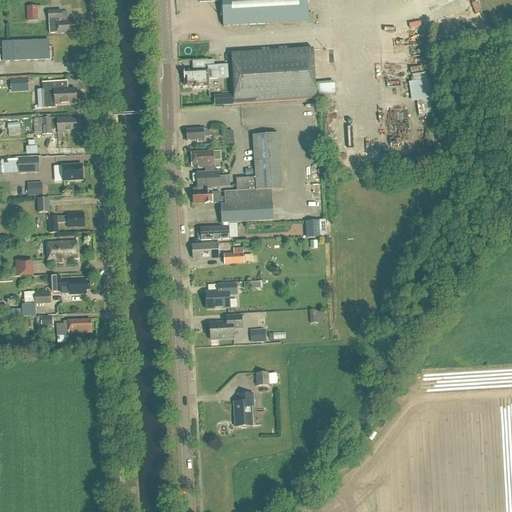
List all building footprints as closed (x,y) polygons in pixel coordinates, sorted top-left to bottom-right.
[(308,23),(307,0),(198,0),(199,3),(222,2),(223,27),(308,23)] [(27,22),(38,22),(37,7),(27,7),(27,22)] [(61,12),(48,13),(48,20),(49,20),(49,35),(57,34),(57,35),(75,34),(74,22),(62,23),(61,20),(62,20),(61,12)] [(7,43),(1,43),(2,63),(14,62),(49,61),(49,41),(7,43)] [(231,55),(234,105),(316,100),(313,50),(231,55)] [(213,61),(203,62),(203,65),(205,65),(205,68),(207,67),(208,71),(184,73),(184,87),(193,87),(193,89),(209,88),(208,80),(217,79),(217,66),(213,66),(213,61)] [(10,91),(29,90),(29,79),(10,81),(10,91)] [(409,83),(411,103),(417,102),(419,116),(433,114),(429,80),(409,83)] [(75,91),(68,91),(68,90),(57,90),(56,83),(42,83),(44,109),(55,109),(54,106),(76,105),(75,91)] [(233,94),(213,95),(214,106),(233,105),(233,94)] [(51,119),(41,119),(42,136),(52,136),(52,130),(57,130),(58,134),(80,133),(80,121),(71,121),(71,118),(51,119)] [(204,130),(186,131),(187,142),(197,141),(197,143),(204,143),(204,137),(213,137),(212,132),(207,132),(206,130),(204,130)] [(218,173),(197,175),(198,189),(195,189),(193,189),(193,194),(193,204),(204,203),(204,204),(214,204),(220,204),(220,206),(221,206),(222,224),(273,221),(271,191),(281,190),(278,135),(253,136),(255,178),(235,179),(236,192),(224,193),(224,198),(220,198),(220,193),(211,194),(211,188),(219,188),(218,173)] [(36,155),(37,147),(26,147),(26,155),(36,155)] [(191,154),(192,168),(198,167),(198,169),(214,168),(213,152),(191,154)] [(17,160),(18,175),(39,174),(38,159),(17,160)] [(82,165),(62,167),(63,183),(83,181),(82,165)] [(38,184),(27,184),(28,196),(38,196),(38,184)] [(37,200),(37,214),(49,214),(49,199),(37,200)] [(67,217),(49,218),(49,234),(58,234),(57,224),(67,224),(67,228),(84,228),(84,214),(67,214),(67,217)] [(318,222),(305,223),(307,240),(320,239),(318,222)] [(200,229),(201,241),(229,240),(229,228),(201,229),(200,229)] [(77,243),(47,244),(48,263),(63,263),(63,260),(78,259),(77,243)] [(192,246),(193,260),(197,260),(197,262),(218,261),(217,245),(192,246)] [(223,266),(244,265),(243,249),(233,250),(233,255),(223,256),(223,266)] [(32,261),(15,262),(15,278),(33,277),(32,261)] [(61,293),(61,288),(69,288),(69,295),(86,295),(86,291),(89,291),(89,282),(86,282),(85,278),(60,280),(60,278),(52,278),(53,294),(61,293)] [(236,285),(218,286),(218,293),(205,293),(206,310),(230,309),(229,296),(236,296),(236,285)] [(34,305),(50,305),(50,293),(34,294),(34,293),(24,294),(24,318),(35,318),(34,305)] [(12,311),(12,319),(22,318),(21,310),(12,311)] [(52,316),(40,317),(41,326),(52,325),(52,316)] [(233,340),(233,330),(242,330),(241,317),(226,317),(227,323),(209,324),(210,341),(233,340)] [(63,322),(63,325),(56,325),(57,334),(68,333),(68,335),(87,334),(87,331),(91,331),(91,321),(63,322)] [(266,331),(255,332),(255,344),(266,344),(266,331)] [(255,375),(255,388),(268,387),(268,374),(255,375)] [(238,403),(234,403),(235,428),(252,427),(251,407),(253,407),(253,394),(238,395),(238,403)]
